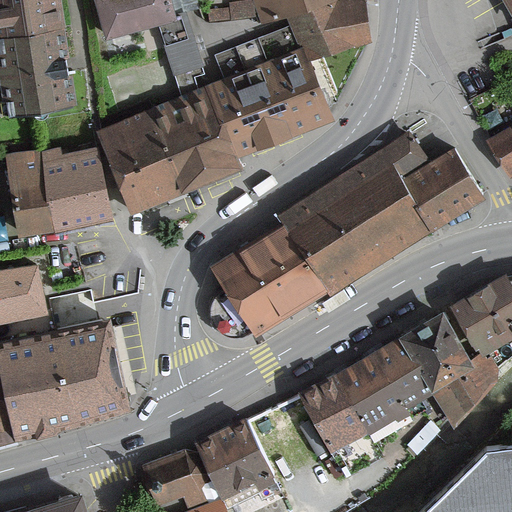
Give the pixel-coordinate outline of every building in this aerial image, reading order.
[(0,0),(0,36),(59,27),(54,0),(0,0)] [(95,0),(106,36),(157,21),(176,81),(190,76),(188,69),(198,66),(182,13),(171,16),(166,0),(95,0)] [(326,0),(253,0),(261,22),(286,14),(326,0)] [(337,3),(335,0),(326,0),(286,14),(294,33),(306,59),(367,39),(363,0),(337,3)] [(232,19),(250,16),(248,5),(228,8),(230,19),(232,19)] [(0,72),(7,116),(71,106),(59,27),(0,36),(0,72)] [(329,116),(306,59),(294,33),(279,38),(286,56),(268,63),(294,129),(329,116)] [(294,129),(268,63),(223,81),(225,86),(248,147),(294,129)] [(248,147),(225,86),(158,114),(155,107),(145,111),(148,118),(149,117),(178,189),(239,164),(234,152),(248,147)] [(178,189),(149,117),(148,118),(99,138),(128,210),(178,189)] [(511,126),(488,140),(509,172),(511,170),(511,126)] [(428,227),(400,181),(410,175),(407,169),(423,159),(411,140),(412,139),(411,137),(409,139),(407,135),(278,218),(283,225),(324,287),(326,290),(428,227)] [(17,232),(52,227),(41,152),(29,153),(27,143),(8,146),(10,156),(5,157),(17,232)] [(52,229),(110,214),(97,155),(60,163),(57,148),(41,152),(52,227),(52,229)] [(428,227),(481,194),(453,149),(410,175),(400,181),(428,227)] [(255,330),(324,287),(283,225),(213,267),(226,286),(215,294),(209,303),(208,315),(212,326),(220,334),(231,337),(241,336),(254,329),(255,330)] [(75,420),(125,405),(106,319),(96,320),(89,290),(47,298),(49,310),(44,311),(35,265),(0,270),(0,369),(14,434),(75,420)] [(511,273),(504,275),(454,304),(474,339),(476,338),(481,348),(511,330),(511,273)] [(403,336),(431,383),(466,362),(439,315),(403,336)] [(431,385),(432,384),(431,383),(403,336),(375,352),(411,415),(422,409),(414,395),(431,385)] [(408,417),(411,415),(375,352),(335,376),(363,425),(369,435),(375,432),(378,437),(410,419),(408,417)] [(450,415),(496,368),(488,357),(480,363),(475,355),(466,362),(431,383),(432,384),(431,385),(450,415)] [(0,437),(14,434),(0,369),(0,437)] [(329,444),(363,425),(335,376),(299,393),(328,447),(329,446),(329,444)] [(278,490),(275,485),(245,419),(195,443),(200,453),(226,508),(257,492),(260,498),(264,496),(267,503),(273,500),(270,494),(278,490)] [(511,511),(511,444),(484,447),(418,511),(416,511),(511,511)] [(207,472),(200,453),(183,450),(141,465),(156,503),(180,494),(186,509),(205,501),(199,485),(207,472)] [(81,511),(77,496),(71,498),(70,495),(56,500),(57,503),(26,511),(81,511)]
